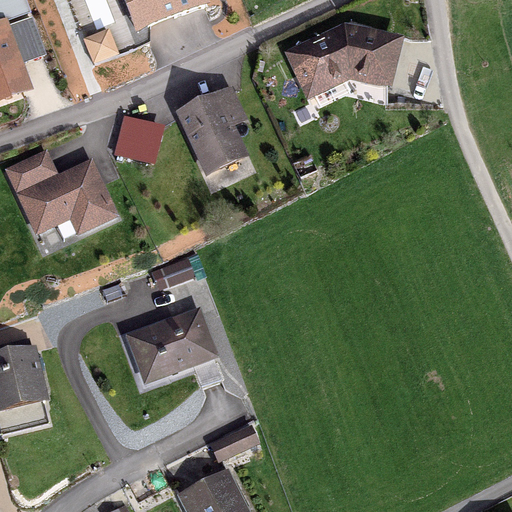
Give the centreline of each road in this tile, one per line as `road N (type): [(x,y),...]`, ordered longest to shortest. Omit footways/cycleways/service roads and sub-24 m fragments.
road 1 (residential): [(344,0),(100,112),(0,145)]
road 2 (unclassified): [(511,247),(453,121),(432,0)]
road 3 (residential): [(64,511),(82,494),(233,412)]
